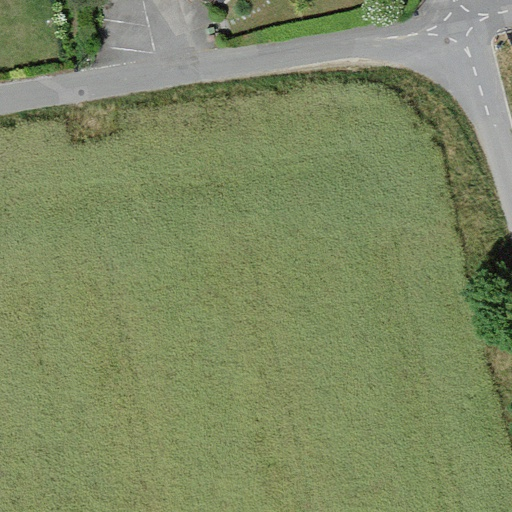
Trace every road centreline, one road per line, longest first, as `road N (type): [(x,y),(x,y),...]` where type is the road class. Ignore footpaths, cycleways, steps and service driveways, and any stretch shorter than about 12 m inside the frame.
road 1 (residential): [(466,27),(0,103)]
road 2 (track): [(511,181),(466,27)]
